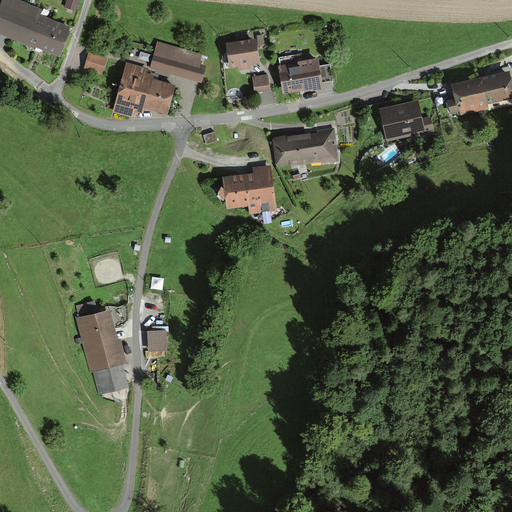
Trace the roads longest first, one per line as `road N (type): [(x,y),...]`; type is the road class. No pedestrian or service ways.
road 1 (residential): [(182,123),(140,279),(135,438),(118,511)]
road 2 (residential): [(511,42),(348,95),(182,123)]
road 3 (residential): [(182,123),(89,120),(0,54)]
road 4 (residential): [(80,511),(0,379)]
